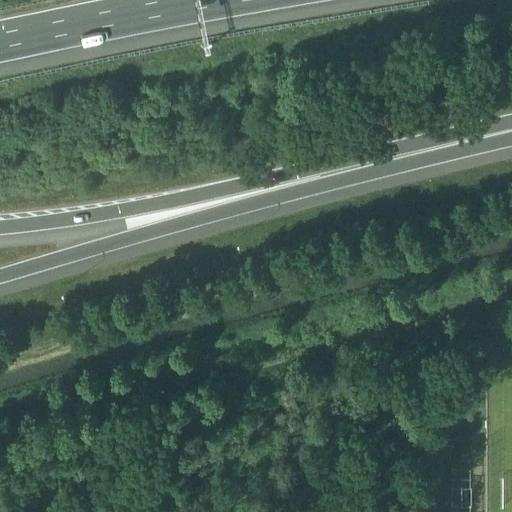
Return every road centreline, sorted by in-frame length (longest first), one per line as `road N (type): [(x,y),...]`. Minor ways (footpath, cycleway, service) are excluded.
road 1 (motorway): [(0,279),(475,130)]
road 2 (motorway): [(0,230),(123,212),(475,130)]
road 3 (motorway): [(0,40),(221,0)]
